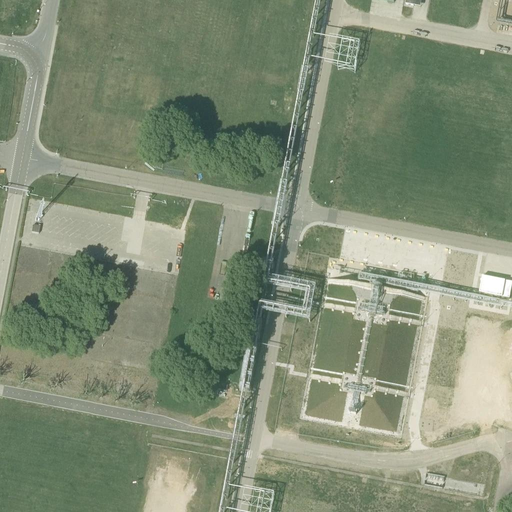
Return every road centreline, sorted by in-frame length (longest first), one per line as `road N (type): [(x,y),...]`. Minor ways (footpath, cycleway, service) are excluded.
road 1 (unknown): [(511,381),(336,343),(312,350),(303,391),(309,401),(414,425),(495,409)]
road 2 (unknown): [(307,367),(495,409)]
